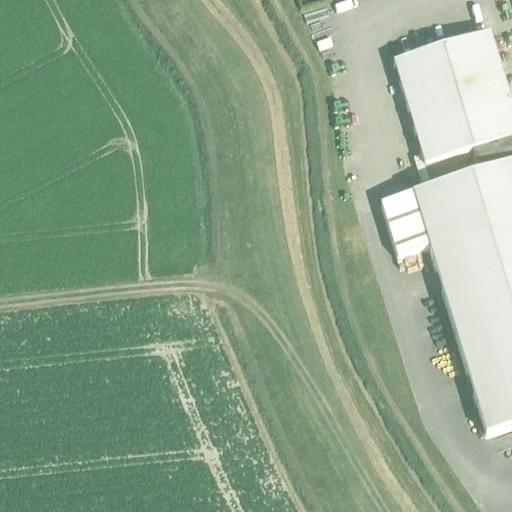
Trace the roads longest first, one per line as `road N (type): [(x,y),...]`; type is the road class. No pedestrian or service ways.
road 1 (track): [(0,311),(195,288),(245,302),(301,372),(380,511)]
road 2 (track): [(164,0),(226,122),(245,302)]
